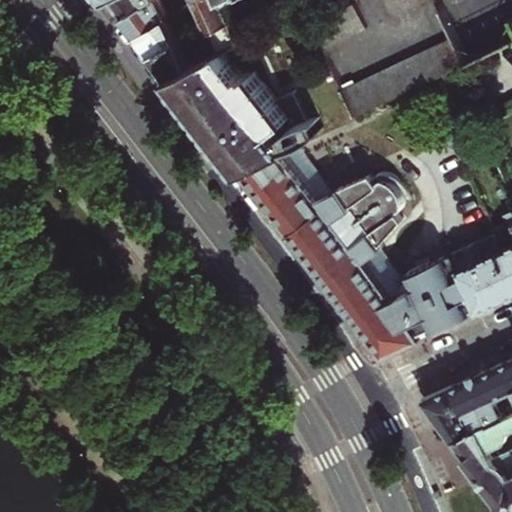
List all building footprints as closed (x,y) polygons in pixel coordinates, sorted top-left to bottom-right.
[(154,0),(115,0),(126,14),(154,0)] [(140,32),(172,17),(172,16),(164,0),(154,0),(126,14),(138,29),(140,32)] [(164,0),(172,16),(190,7),(185,0),(164,0)] [(205,0),(190,7),(172,16),(172,17),(183,39),(194,63),(227,48),(217,27),(205,0)] [(231,0),(205,0),(217,27),(239,17),(231,0)] [(356,0),(341,7),(354,33),(368,26),(356,0)] [(408,7),(405,0),(387,0),(394,14),(408,7)] [(341,7),(327,14),(340,40),(354,33),(341,7)] [(340,40),(327,14),(314,20),(325,46),(340,40)] [(183,39),(172,17),(140,32),(144,37),(156,52),(183,39)] [(249,37),(239,17),(217,27),(227,48),(249,37)] [(457,33),(444,40),(456,66),(470,60),(457,33)] [(171,71),(173,73),(194,63),(183,39),(156,52),(168,67),(171,71)] [(456,66),(444,40),(429,47),(442,73),(456,66)] [(442,73),(429,47),(415,53),(427,80),(440,74),(442,73)] [(388,351),(468,314),(494,302),(511,293),(511,188),(509,182),(497,187),(502,199),(486,207),(488,212),(434,236),(409,248),(412,254),(406,256),(390,234),(407,216),(402,208),(404,206),(406,203),(406,197),(404,190),(399,183),(395,179),(388,176),(384,176),(381,180),(374,171),(352,181),(313,133),(318,133),(324,131),(328,128),(331,123),(332,118),(326,110),(320,110),(315,112),(296,87),(278,97),(256,69),(252,72),(250,69),(245,72),(227,48),(194,63),(173,73),(315,255),(388,351)] [(427,80),(415,53),(401,60),(413,86),(427,80)] [(401,60),(386,67),(398,94),(413,86),(401,60)] [(442,73),(440,74),(462,121),(477,114),(456,66),(442,73)] [(398,94),(386,67),(372,74),(385,100),(398,94)] [(385,100),(372,74),(358,80),(371,107),(385,100)] [(344,87),(356,114),(371,107),(358,80),(344,87)] [(477,114),(462,121),(473,145),(489,138),(477,114)] [(456,438),(490,423),(481,405),(499,397),(511,390),(511,356),(478,372),(424,396),(456,438)] [(490,423),(507,414),(499,397),(481,405),(490,423)] [(471,458),(488,443),(506,435),(511,429),(511,428),(511,450),(499,457),(481,471),(503,499),(503,511),(511,511),(511,411),(507,414),(490,423),(456,438),(471,458)] [(481,471),(499,457),(488,443),(471,458),(481,471)]
